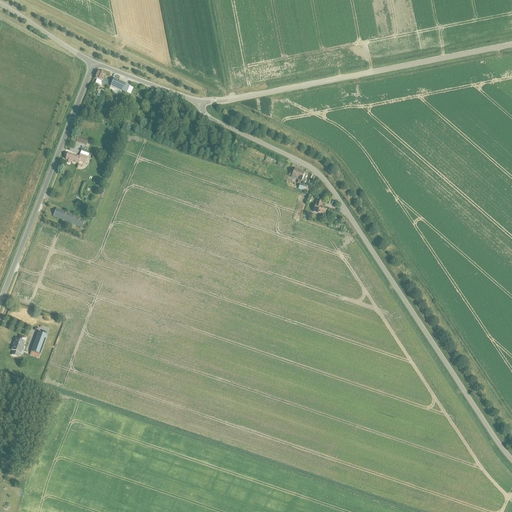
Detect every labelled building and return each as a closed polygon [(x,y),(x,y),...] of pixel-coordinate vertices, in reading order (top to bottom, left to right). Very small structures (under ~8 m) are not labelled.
[(98,71),(95,79),(97,80),(95,84),(100,86),(101,84),(106,86),(108,81),(103,79),(105,75),(98,71)] [(110,86),(118,89),(117,92),(121,94),(122,91),(126,93),(129,85),(114,78),(110,86)] [(98,94),(96,97),(104,101),(106,97),(102,96),(103,94),(98,92),(98,94)] [(79,137),(77,142),(86,145),(88,141),(79,137)] [(65,159),(78,164),(79,161),(83,163),(86,156),(80,154),(79,157),(68,153),(65,159)] [(300,184),(298,189),(308,192),(310,187),(307,186),(300,184),(305,173),(295,169),(291,177),(299,180),(297,183),(300,184)] [(313,212),(324,216),(327,208),(322,207),(323,203),(316,201),(313,212)] [(82,227),(84,222),(89,223),(90,219),(88,218),(87,220),(57,209),(54,217),(82,227)] [(31,351),(40,355),(47,336),(38,333),(31,351)] [(13,351),(12,355),(18,358),(20,354),(25,342),(26,338),(20,336),(19,340),(16,339),(12,351),(13,351)]
